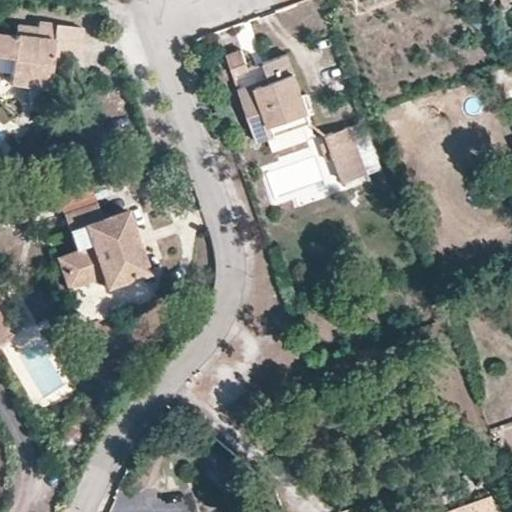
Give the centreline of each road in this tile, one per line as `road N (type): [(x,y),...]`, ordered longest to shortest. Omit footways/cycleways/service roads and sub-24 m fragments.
road 1 (residential): [(80,511),(228,295),(231,250),(161,17),(174,0)]
road 2 (unknown): [(173,375),(317,511)]
